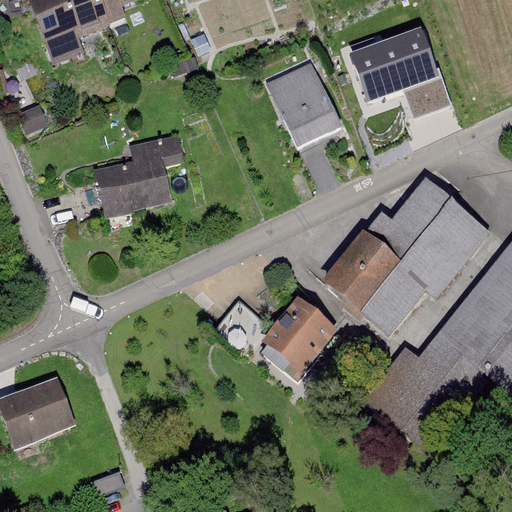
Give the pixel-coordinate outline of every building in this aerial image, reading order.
[(28,0),(24,2),(50,74),(82,63),(75,44),(147,17),(140,0),(28,0)] [(313,68),(266,89),(295,156),(314,148),(342,136),(313,68)] [(133,167),(96,176),(107,222),(171,206),(163,172),(187,166),(180,137),(129,150),(131,158),(133,167)] [(377,215),(317,290),(389,347),(427,299),(440,304),(493,238),(425,184),(391,226),(377,215)] [(511,246),(420,365),(406,354),(366,406),(404,435),(442,386),(474,411),(492,389),(511,404),(511,246)] [(297,306),(261,349),(302,383),(338,339),(324,328),(297,306)] [(19,400),(0,406),(0,423),(11,453),(75,430),(59,385),(19,400)]
